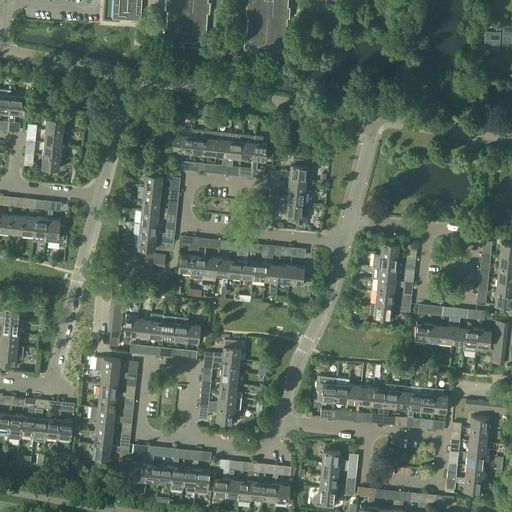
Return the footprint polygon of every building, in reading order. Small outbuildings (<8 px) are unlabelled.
[(113,0),(113,18),(141,19),(141,0),(167,0),(166,10),(168,10),(167,29),(165,29),(164,44),(178,45),(178,41),(194,42),(194,46),(208,47),(209,31),(206,31),(207,13),(209,13),(210,2),(208,2),(208,0),(249,0),(249,4),(247,4),(246,15),(248,15),(247,34),(245,34),(244,49),(258,50),(258,46),(274,47),(274,51),(288,52),(288,36),(286,36),(287,18),(289,18),(290,7),(288,7),(288,0),(113,0)] [(511,25),(502,25),(502,44),(511,44),(511,34),(511,33),(511,25)] [(499,34),(484,34),(484,52),(499,51),(499,34)] [(0,110),(9,111),(11,90),(12,89),(0,87),(0,110)] [(11,90),(9,111),(8,120),(13,121),(14,121),(15,112),(22,113),(24,95),(12,94),(12,90),(11,90)] [(64,118),(47,116),(46,129),(63,131),(63,132),(67,132),(67,130),(63,130),(64,118)] [(63,131),(46,129),(44,141),(62,143),(63,132),(63,131)] [(193,135),(191,152),(204,153),(206,130),(194,129),(194,130),(194,131),(193,135)] [(216,154),(219,131),(215,131),(206,130),(204,153),(216,154)] [(228,156),(231,132),(222,132),(219,131),(216,154),(228,156)] [(168,132),(166,149),(179,150),(181,133),(168,132)] [(233,160),(234,156),(241,157),(243,134),(231,132),(228,156),(227,165),(226,173),(231,174),(233,160)] [(183,155),(184,155),(184,151),(191,152),(193,135),(181,133),(179,150),(178,160),(177,168),(182,169),(183,155)] [(253,158),(256,135),(243,134),(241,157),(253,158)] [(257,163),(258,159),(265,159),(267,142),(262,142),(263,136),(256,135),(253,158),(252,167),(251,176),(255,177),(257,163)] [(65,155),(61,154),(62,143),(44,141),(43,153),(60,155),(60,156),(64,157),(65,155)] [(59,168),(60,156),(60,155),(43,153),(42,166),(59,168)] [(272,169),(272,174),(280,175),(289,176),(307,177),(312,178),(313,165),(312,165),(312,159),(293,157),(293,163),(291,163),(290,171),(287,170),(286,168),(282,168),(281,169),(281,170),(272,169)] [(144,173),(145,173),(144,185),(161,187),(163,174),(157,174),(157,167),(145,166),(144,173)] [(288,188),(306,190),(307,177),(289,176),(288,188)] [(161,187),(144,185),(143,197),(160,199),(161,187)] [(270,194),(269,198),(304,202),(306,190),(288,188),(287,196),(270,194)] [(168,208),(164,208),(164,207),(159,206),(160,199),(143,197),(142,210),(177,214),(177,209),(168,208)] [(288,219),(306,221),(307,214),(303,214),(304,202),(269,198),(269,203),(277,204),(281,204),(281,205),(286,206),(285,213),(289,213),(288,219)] [(52,218),(53,209),(48,209),(47,217),(45,235),(44,235),(44,239),(45,239),(45,240),(63,242),(64,226),(64,225),(59,225),(60,219),(52,218)] [(163,217),(163,216),(167,217),(176,218),(177,214),(142,210),(140,222),(157,224),(158,216),(163,217)] [(0,230),(9,231),(10,214),(0,212),(0,230)] [(10,214),(9,231),(20,232),(21,232),(23,215),(10,214)] [(20,232),(20,236),(21,237),(22,232),(33,234),(35,216),(23,215),(21,232),(20,232)] [(44,239),(44,235),(45,235),(47,217),(46,217),(35,216),(33,234),(33,240),(45,241),(45,240),(45,239),(44,239)] [(139,234),(156,236),(165,237),(165,232),(156,231),(157,224),(140,222),(139,234)] [(138,247),(155,249),(156,241),(160,241),(173,242),(174,238),(165,237),(156,236),(139,234),(138,247)] [(188,249),(188,253),(180,253),(178,269),(183,270),(183,271),(191,272),(191,271),(195,236),(191,236),(190,244),(189,249),(188,249)] [(198,250),(198,245),(199,236),(195,236),(191,271),(203,272),(205,255),(198,254),(198,250)] [(242,259),(243,250),(244,241),(240,241),(239,250),(238,254),(237,259),(230,258),(228,275),(240,276),(242,259)] [(399,243),(382,241),(381,253),(398,255),(399,243)] [(500,254),(511,254),(511,242),(501,241),(500,254)] [(262,257),(262,261),(254,260),(253,277),(265,279),(269,244),(264,243),(263,252),(263,257),(262,257)] [(272,257),(272,253),(273,244),(269,244),(265,279),(274,280),(277,280),(279,263),(272,262),(272,258),(272,257)] [(375,253),(373,265),(379,266),(396,268),(398,255),(381,253),(375,253)] [(511,254),(500,254),(499,266),(511,267),(511,254)] [(215,279),(216,273),(217,256),(205,255),(203,272),(203,278),(215,279)] [(217,256),(216,273),(228,275),(230,258),(217,256)] [(242,259),(240,276),(253,277),(254,260),(248,260),(242,259)] [(279,263),(277,280),(290,281),(291,264),(279,263)] [(308,283),(308,280),(310,266),(291,264),(290,281),(308,283)] [(395,280),(396,268),(379,266),(378,278),(395,280)] [(511,267),(499,266),(498,279),(511,280),(511,267)] [(399,285),(403,286),(412,287),(413,282),(404,281),(395,280),(378,278),(378,280),(377,290),(394,292),(394,285),(399,285)] [(497,280),(496,290),(511,292),(511,280),(498,279),(497,280)] [(394,292),(377,290),(375,303),(392,305),(394,292)] [(495,304),(511,305),(511,292),(496,290),(495,304)] [(176,304),(177,295),(166,294),(166,303),(176,304)] [(10,298),(9,305),(18,306),(19,299),(10,298)] [(392,309),(396,310),(396,309),(410,311),(410,306),(401,306),(392,305),(375,303),(374,315),(391,317),(392,309)] [(20,319),(21,307),(18,306),(9,305),(4,305),(3,311),(1,310),(0,313),(0,317),(3,317),(2,318),(20,320),(20,321),(23,321),(24,319),(20,319)] [(456,307),(451,307),(450,320),(449,325),(442,324),(440,341),(452,342),(456,307)] [(460,321),(459,321),(460,308),(456,307),(452,342),(464,344),(466,326),(459,326),(460,321)] [(150,318),(149,335),(161,337),(163,320),(163,314),(164,313),(151,311),(151,315),(150,318)] [(163,314),(163,320),(161,337),(173,338),(175,321),(176,316),(163,314)] [(126,315),(124,333),(136,334),(138,317),(126,315)] [(136,334),(149,335),(150,318),(151,315),(146,315),(146,318),(138,317),(136,334)] [(20,321),(20,320),(2,318),(3,317),(0,317),(0,323),(2,323),(1,330),(18,332),(20,321)] [(175,321),(173,338),(186,339),(188,322),(175,321)] [(417,321),(415,338),(427,340),(429,322),(417,321)] [(198,341),(200,324),(188,322),(186,339),(198,341)] [(440,341),(442,324),(429,322),(427,340),(440,341)] [(464,349),(476,351),(477,345),(479,328),(466,326),(464,344),(464,349)] [(485,346),(489,346),(491,329),(479,328),(477,345),(476,351),(484,351),(485,346)] [(1,330),(0,340),(0,342),(17,344),(21,345),(21,344),(17,344),(18,332),(1,330)] [(205,350),(204,354),(239,358),(240,351),(245,347),(246,341),(224,338),(222,352),(218,351),(218,352),(205,350)] [(0,362),(17,365),(18,357),(23,358),(24,345),(21,345),(17,344),(0,342),(0,355),(0,358),(0,362)] [(212,361),(221,362),(220,369),(238,371),(239,358),(204,354),(204,359),(212,360),(212,361)] [(119,371),(120,358),(97,355),(96,368),(102,368),(119,371)] [(123,376),(127,377),(136,378),(137,373),(128,372),(119,371),(102,368),(100,381),(118,383),(118,375),(123,376)] [(238,371),(220,369),(219,382),(237,384),(238,371)] [(335,400),(337,376),(318,374),(318,380),(316,398),(335,400)] [(349,384),(350,378),(337,376),(335,400),(347,401),(349,384)] [(125,392),(117,391),(118,383),(100,381),(99,393),(116,395),(125,396),(134,397),(134,393),(125,392)] [(236,396),(237,384),(219,382),(218,386),(218,394),(235,396),(236,396)] [(360,402),(361,385),(349,384),(347,401),(360,402)] [(361,385),(360,402),(372,404),(374,386),(361,385)] [(411,427),(412,417),(413,413),(414,408),(421,409),(423,386),(411,385),(411,390),(409,408),(408,417),(407,426),(411,427)] [(378,408),(379,409),(378,414),(377,423),(383,424),(386,388),(374,386),(372,404),(378,404),(378,408)] [(424,386),(423,386),(421,409),(434,410),(436,387),(424,386)] [(446,411),(448,394),(444,394),(444,388),(436,387),(434,410),(446,411)] [(389,410),(390,406),(396,406),(398,389),(386,388),(383,424),(387,424),(388,415),(388,410),(389,410)] [(398,389),(396,406),(409,408),(411,390),(398,389)] [(116,395),(99,393),(98,406),(115,408),(116,395)] [(214,401),(214,402),(199,400),(199,404),(240,409),(242,397),(236,396),(235,396),(218,394),(217,401),(214,401)] [(33,437),(34,433),(33,433),(36,398),(32,397),(31,406),(28,406),(27,415),(25,415),(23,414),(21,432),(32,433),(31,437),(33,437)] [(40,407),(41,398),(36,398),(33,433),(34,433),(45,434),(47,417),(42,416),(43,407),(40,407)] [(215,419),(233,421),(233,417),(239,418),(240,409),(199,404),(198,409),(211,410),(211,411),(216,412),(215,419)] [(118,415),(114,415),(115,408),(98,406),(92,405),(90,417),(96,418),(114,420),(122,421),(131,421),(132,417),(123,416),(119,416),(118,415)] [(0,429),(7,430),(7,435),(8,435),(8,430),(10,413),(0,411),(0,429)] [(8,430),(8,435),(8,436),(20,438),(21,432),(23,414),(10,413),(8,430)] [(489,417),(472,415),(470,428),(488,430),(489,417)] [(56,436),(56,439),(58,440),(58,436),(57,436),(59,418),(47,417),(45,434),(56,436)] [(58,436),(70,437),(72,420),(59,418),(57,436),(58,436)] [(95,430),(112,432),(114,420),(96,418),(95,430)] [(469,440),(486,442),(488,430),(470,428),(469,440)] [(112,432),(95,430),(94,443),(111,445),(112,432)] [(486,442),(469,440),(468,452),(485,454),(486,442)] [(92,455),(109,457),(110,450),(119,451),(119,452),(128,453),(128,451),(128,447),(120,446),(111,445),(94,443),(92,455)] [(149,444),(144,444),(143,458),(142,457),(142,462),(135,461),(134,467),(129,466),(127,480),(133,480),(133,478),(146,479),(149,444)] [(152,463),(152,459),(153,445),(149,444),(146,479),(158,481),(159,463),(152,463)] [(177,461),(178,448),(174,447),(173,456),(172,465),(170,482),(169,488),(182,489),(182,483),(184,466),(177,465),(177,461)] [(339,459),(340,451),(323,449),(322,462),(357,466),(358,461),(349,460),(344,460),(344,459),(339,459)] [(485,454),(468,452),(466,465),(484,466),(485,454)] [(55,455),(54,465),(54,466),(56,466),(57,466),(58,467),(60,467),(61,467),(62,468),(64,468),(65,469),(66,469),(67,470),(69,453),(65,453),(64,456),(55,455)] [(194,490),(196,467),(197,458),(193,458),(193,461),(192,461),(191,467),(184,466),(182,483),(186,484),(185,490),(194,490)] [(215,475),(213,493),(225,494),(227,477),(228,468),(229,459),(225,458),(224,472),(223,472),(222,476),(215,475)] [(343,469),(348,469),(357,470),(357,466),(322,462),(321,474),(338,476),(339,469),(343,469)] [(159,463),(158,481),(170,482),(172,465),(159,463)] [(272,475),(272,481),(264,481),(262,498),(275,499),(277,482),(277,473),(278,464),(274,464),(273,475),(272,475)] [(484,466),(466,465),(465,477),(483,479),(484,466)] [(207,486),(209,469),(196,467),(194,490),(194,491),(207,492),(207,486)] [(247,479),(240,478),(238,495),(237,500),(249,501),(250,497),(252,479),(253,470),(248,470),(247,479)] [(256,480),(257,471),(253,470),(252,479),(250,497),(262,498),(264,481),(256,480)] [(346,485),(341,484),(337,483),(338,476),(321,474),(319,486),(355,490),(355,486),(346,485)] [(464,490),(481,491),(488,492),(489,479),(483,479),(465,477),(456,476),(447,475),(447,480),(455,481),(460,481),(460,482),(465,482),(464,490)] [(227,477),(225,494),(238,495),(240,478),(227,477)] [(289,501),(290,483),(277,482),(275,499),(289,501)] [(333,501),(335,501),(336,493),(340,494),(340,493),(354,494),(355,490),(319,486),(319,494),(317,494),(313,495),(312,498),(313,502),(315,504),(317,505),(332,507),(333,501)] [(394,503),(393,503),(393,507),(386,507),(385,511),(397,511),(398,508),(399,499),(400,490),(396,490),(394,503)] [(422,511),(425,493),(420,492),(419,501),(418,501),(417,510),(411,509),(410,511),(422,511)] [(434,511),(435,511),(427,511),(429,502),(428,502),(429,493),(425,493),(422,511),(434,511)] [(360,511),(372,511),(374,498),(371,497),(371,505),(362,505),(360,511)]
